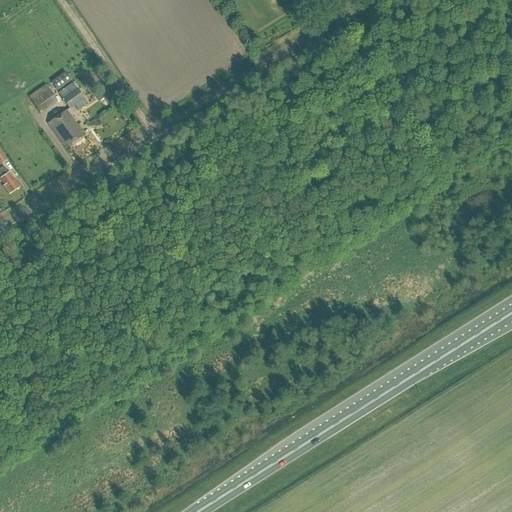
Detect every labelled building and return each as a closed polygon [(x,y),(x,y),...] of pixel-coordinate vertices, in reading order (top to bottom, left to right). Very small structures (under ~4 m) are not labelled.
[(51,82),(56,90),(70,81),(65,72),(51,82)] [(91,88),(100,101),(111,94),(103,81),(91,88)] [(82,100),(84,98),(77,89),(72,82),(58,93),(62,99),(69,109),(75,105),(82,100)] [(40,113),(58,101),(53,94),(46,84),(28,96),(40,113)] [(82,100),(75,105),(79,111),(86,105),(82,100)] [(70,145),(82,136),(79,132),(81,131),(67,111),(48,124),(63,145),(68,141),(70,145)] [(8,173),(4,167),(0,169),(0,175),(1,177),(0,177),(0,178),(4,185),(3,186),(8,195),(20,188),(9,172),(8,173)]
